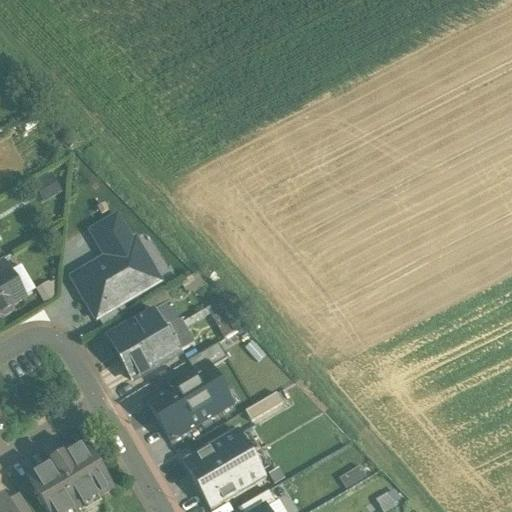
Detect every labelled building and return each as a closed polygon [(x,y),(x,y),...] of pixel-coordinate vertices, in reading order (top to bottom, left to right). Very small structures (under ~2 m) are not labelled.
[(92,233),(108,260),(132,247),(117,219),(92,233)] [(122,305),(159,285),(136,245),(132,247),(108,260),(73,280),(96,320),(97,320),(122,305)] [(1,262),(0,262),(0,279),(8,274),(1,262)] [(8,274),(0,279),(0,316),(2,317),(10,313),(11,307),(23,300),(8,274)] [(210,311),(228,337),(238,330),(220,304),(210,311)] [(128,316),(122,305),(97,320),(103,330),(128,316)] [(153,314),(108,341),(120,361),(165,335),(153,314)] [(165,335),(120,361),(132,382),(177,356),(165,335)] [(264,357),(252,344),(244,351),(256,364),(264,357)] [(187,365),(193,375),(206,367),(209,371),(227,361),(218,347),(187,365)] [(169,445),(231,408),(209,371),(206,367),(193,375),(144,403),(169,445)] [(245,414),(251,424),(281,406),(275,396),(245,414)] [(209,511),(212,511),(265,481),(237,433),(182,465),(209,511)] [(84,448),(62,461),(61,459),(51,465),(52,467),(28,482),(45,511),(77,511),(111,492),(84,448)] [(282,481),(277,471),(265,478),(271,487),(282,481)] [(238,511),(259,511),(263,510),(274,503),(268,494),(238,511)] [(11,511),(7,504),(4,498),(0,500),(0,511),(11,511)] [(26,511),(18,498),(7,504),(11,511),(26,511)]
